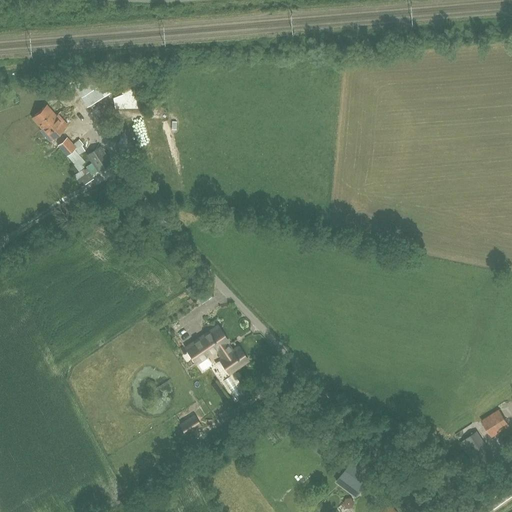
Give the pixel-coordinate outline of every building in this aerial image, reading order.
[(105,83),(98,87),(92,76),(84,81),(79,72),(74,75),(76,79),(73,81),(87,106),(111,92),(105,83)] [(123,93),(140,84),(136,77),(119,86),(123,93)] [(58,114),(56,115),(47,104),(32,117),(42,128),(41,129),(50,139),(66,125),(58,114)] [(85,161),(79,154),(74,148),(76,147),(66,137),(57,145),(66,156),(67,155),(72,161),(71,162),(79,171),(83,167),(81,165),(85,161)] [(87,154),(97,171),(111,162),(100,146),(87,154)] [(196,295),(202,302),(211,296),(205,288),(196,295)] [(211,363),(206,356),(217,349),(223,358),(221,360),(229,372),(247,360),(238,347),(231,353),(224,344),(227,341),(217,327),(186,348),(202,371),(211,365),(211,363)] [(508,426),(498,410),(481,421),(491,437),(508,426)] [(194,415),(179,424),(186,436),(201,426),(194,415)] [(475,432),(464,439),(459,442),(477,468),(492,458),(475,432)] [(309,445),(312,449),(319,442),(315,438),(309,445)] [(375,471),(355,456),(336,481),(356,496),(375,471)] [(344,499),(347,508),(356,505),(353,497),(344,499)] [(340,511),(342,511),(347,508),(343,503),(337,508),(340,511)]
